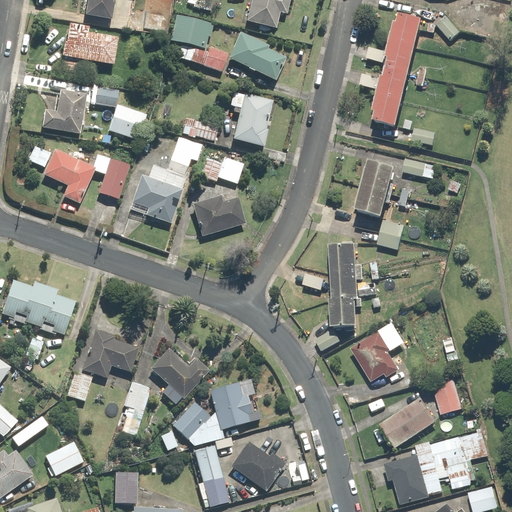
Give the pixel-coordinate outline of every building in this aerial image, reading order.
[(113,20),(116,0),(88,0),(86,16),(113,20)] [(206,0),(193,0),(192,8),(204,11),(206,0)] [(253,0),(248,22),(277,29),(281,14),(288,15),(291,0),(253,0)] [(164,14),(138,10),(135,27),(161,31),(164,14)] [(377,122),(400,127),(426,21),(402,15),(400,23),(397,22),(376,112),(379,113),(377,122)] [(214,25),(178,16),(171,41),(206,49),(209,37),(211,38),(214,25)] [(449,17),(438,25),(452,41),(462,33),(449,17)] [(81,75),(84,60),(115,65),(119,38),(89,33),(90,28),(71,25),(68,44),(66,44),(64,57),(66,57),(63,72),(81,75)] [(242,34),(230,59),(277,81),(288,59),(268,50),(270,47),(242,34)] [(178,58),(223,72),(229,54),(210,48),(208,54),(182,46),(178,58)] [(429,70),(420,68),(416,86),(425,88),(429,70)] [(99,88),(96,104),(116,107),(119,92),(99,88)] [(46,111),(43,128),(81,134),(88,95),(62,91),(58,113),(46,111)] [(245,94),(234,140),(265,147),(269,130),(267,130),(274,101),(245,94)] [(147,116),(118,106),(109,131),(139,141),(147,116)] [(219,127),(187,119),(183,134),(216,142),(219,127)] [(437,132),(416,127),(412,142),(434,147),(437,132)] [(179,138),(174,154),(169,170),(186,176),(191,159),(198,162),(203,146),(179,138)] [(30,161),(45,168),(51,154),(36,147),(30,161)] [(97,169),(56,151),(45,176),(69,186),(64,197),(81,204),(97,169)] [(217,183),(219,178),(238,185),(244,165),(225,158),(223,164),(206,158),(199,177),(217,183)] [(120,200),(131,167),(111,160),(100,194),(120,200)] [(407,160),(404,172),(435,180),(438,167),(407,160)] [(360,211),(385,218),(398,168),(373,162),(360,211)] [(184,190),(143,177),(134,204),(149,209),(147,216),(172,224),(184,190)] [(452,179),(448,189),(459,194),(464,184),(452,179)] [(397,204),(407,207),(411,191),(401,189),(397,204)] [(194,205),(203,237),(246,225),(239,198),(224,203),(222,197),(194,205)] [(385,221),(379,245),(399,250),(405,226),(385,221)] [(361,327),(360,300),(362,300),(359,246),(334,247),(337,300),(334,301),(335,328),(361,327)] [(379,263),(372,264),(374,280),(381,279),(379,263)] [(326,280),(308,275),(305,286),(323,291),(326,280)] [(33,287),(14,280),(2,314),(10,316),(9,319),(26,324),(26,322),(41,327),(40,329),(56,334),(57,332),(65,335),(76,301),(56,295),(58,290),(35,282),(33,287)] [(96,330),(82,370),(107,378),(112,366),(130,372),(139,348),(114,339),(115,336),(96,330)] [(317,340),(323,352),(341,342),(335,330),(317,340)] [(382,332),(353,350),(374,383),(386,375),(389,379),(402,371),(390,353),(394,351),(382,332)] [(38,359),(44,342),(32,338),(26,355),(38,359)] [(455,341),(445,344),(448,354),(458,351),(455,341)] [(169,348),(151,368),(184,399),(210,371),(197,358),(189,367),(169,348)] [(0,383),(11,367),(0,359),(0,383)] [(93,377),(75,372),(67,396),(85,401),(93,377)] [(443,416),(464,410),(456,380),(434,386),(443,416)] [(136,436),(151,389),(132,383),(124,407),(130,409),(123,432),(136,436)] [(210,391),(221,430),(250,422),(248,415),(253,413),(248,395),(243,397),(239,383),(210,391)] [(382,426),(398,449),(439,422),(423,399),(382,426)] [(195,402),(173,425),(188,439),(210,416),(195,402)] [(0,404),(0,432),(4,436),(18,420),(0,404)] [(468,414),(458,418),(462,429),(473,424),(468,414)] [(172,432),(161,436),(167,450),(178,446),(172,432)] [(396,481),(402,506),(432,498),(431,496),(445,492),(441,480),(451,477),(454,490),(473,485),(472,482),(477,480),(472,461),(490,456),(484,432),(432,445),(432,443),(417,446),(420,456),(387,464),(391,482),(396,481)] [(46,456),(56,475),(84,462),(74,442),(46,456)] [(249,442),(231,466),(267,491),(287,463),(272,453),(270,457),(249,442)] [(195,450),(210,507),(230,502),(215,445),(195,450)] [(0,498),(33,475),(16,450),(8,456),(4,450),(0,452),(0,498)] [(138,473),(116,473),(116,503),(137,504),(138,473)] [(470,494),(474,511),(486,511),(500,509),(494,488),(470,494)] [(25,511),(61,511),(57,498),(26,508),(27,511),(25,511)]
